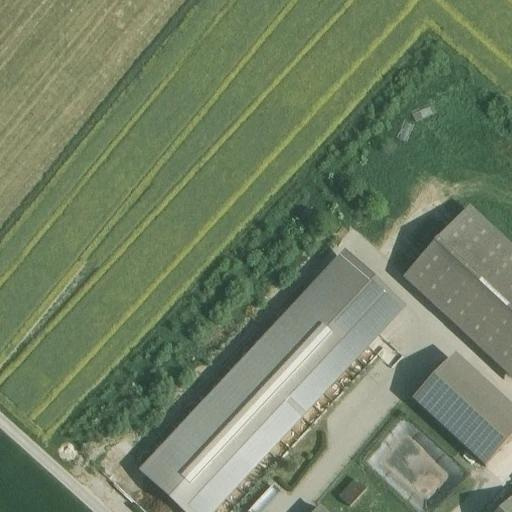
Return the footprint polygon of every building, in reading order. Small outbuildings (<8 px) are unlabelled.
[(511,251),(469,212),(408,277),(511,373),(511,251)] [(170,511),(210,511),(396,306),(333,249),(130,475),(170,511)] [(511,410),(454,357),(446,366),(511,427),(511,410)] [(511,440),(511,427),(446,366),(413,401),(486,468),(511,440)] [(437,511),(472,475),(404,412),(363,463),(414,511),(437,511)] [(356,481),(340,498),(350,508),(367,490),(356,481)] [(511,511),(511,500),(500,511),(511,511)]
